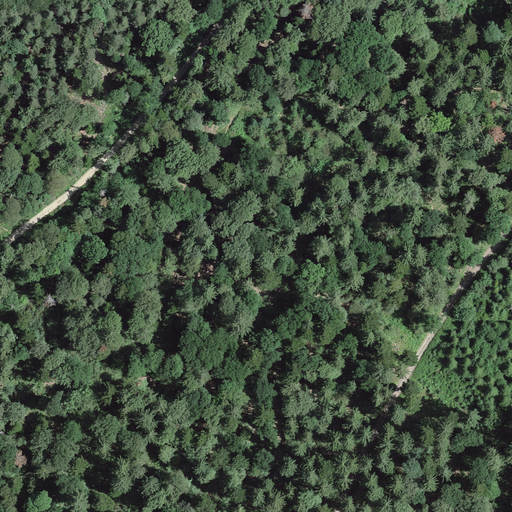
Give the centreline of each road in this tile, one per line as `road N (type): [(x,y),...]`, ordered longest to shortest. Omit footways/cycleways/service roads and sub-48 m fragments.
road 1 (track): [(283,0),(259,81),(213,176),(264,189),(406,156),(439,156),(469,174),(462,261),(484,249)]
road 2 (track): [(511,204),(411,377),(347,511)]
road 3 (track): [(0,230),(144,108),(231,0)]
road 4 (track): [(213,176),(60,269)]
